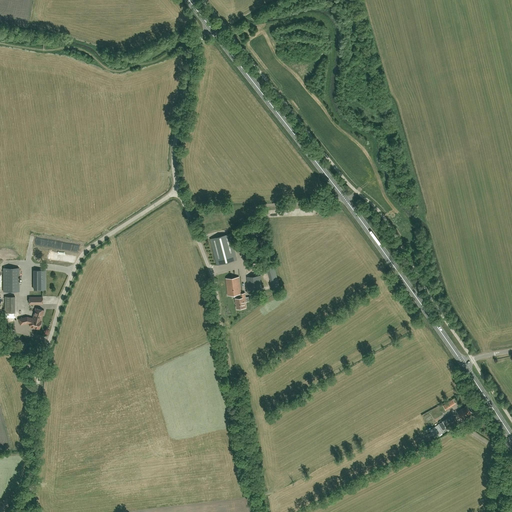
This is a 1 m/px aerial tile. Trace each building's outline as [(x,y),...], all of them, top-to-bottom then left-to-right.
[(311,217),(320,217),(320,208),(311,209),(311,217)] [(216,265),(238,260),(231,234),(210,239),(216,265)] [(266,266),(273,288),(280,286),(273,264),(266,266)] [(19,291),(19,268),(3,268),(3,292),(19,291)] [(46,290),(46,270),(34,270),(34,290),(46,290)] [(261,275),(247,277),(248,290),(262,288),(261,275)] [(237,294),(241,293),(239,277),(226,278),(228,295),(237,294)] [(244,293),(241,293),(237,294),(237,298),(235,298),(236,302),(237,308),(238,308),(238,309),(243,309),(243,308),(246,307),(245,302),(246,302),(245,297),(244,297),(244,293)] [(5,313),(15,313),(15,296),(5,297),(5,313)] [(36,308),(33,319),(27,317),(19,319),(20,324),(27,323),(31,324),(30,326),(31,326),(30,328),(35,329),(35,328),(39,329),(39,327),(40,326),(41,324),(41,322),(41,321),(40,321),(42,314),(43,315),(44,310),(36,308)] [(453,399),(446,404),(444,405),(446,409),(455,404),(453,399)] [(467,415),(471,412),(467,406),(462,409),(462,408),(457,412),(462,419),(467,416),(467,415)] [(444,432),(458,423),(453,414),(443,421),(438,424),(443,433),(444,432)]
